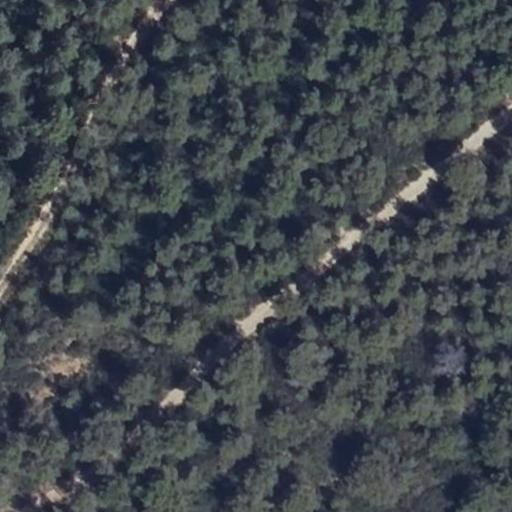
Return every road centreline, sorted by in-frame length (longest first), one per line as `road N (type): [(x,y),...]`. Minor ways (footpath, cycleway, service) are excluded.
road 1 (track): [(511,122),(447,158),(11,511)]
road 2 (track): [(0,296),(67,213),(146,21),(168,0)]
